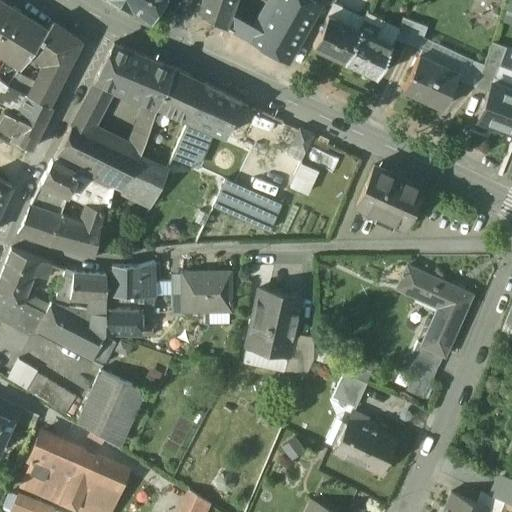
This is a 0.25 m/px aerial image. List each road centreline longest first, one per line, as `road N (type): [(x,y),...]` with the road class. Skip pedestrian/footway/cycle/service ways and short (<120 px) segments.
road 1 (tertiary): [(511,207),(168,47)]
road 2 (residential): [(511,261),(400,511)]
road 3 (residential): [(0,240),(104,21)]
